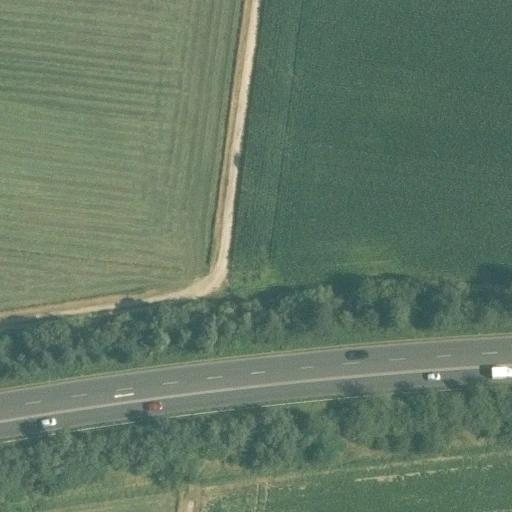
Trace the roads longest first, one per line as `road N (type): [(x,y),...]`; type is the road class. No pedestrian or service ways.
road 1 (track): [(0,331),(182,305),(224,290),(261,0)]
road 2 (trunk): [(0,426),(265,389),(511,368)]
